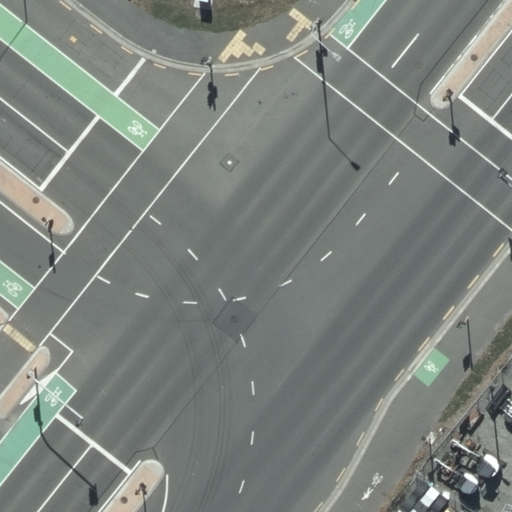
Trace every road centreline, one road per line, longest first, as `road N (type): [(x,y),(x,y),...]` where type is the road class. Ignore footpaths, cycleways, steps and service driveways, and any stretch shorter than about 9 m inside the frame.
road 1 (unclassified): [(0,34),(260,229)]
road 2 (secondary): [(260,229),(441,0)]
road 3 (unclassified): [(158,357),(0,233)]
road 4 (secondary): [(36,511),(158,357)]
road 5 (secondary): [(511,172),(386,322)]
road 6 (secondary): [(386,322),(281,454)]
road 7 (secondary): [(158,357),(260,229)]
road 8 (unclassified): [(281,454),(158,357)]
road 9 (unclassified): [(260,229),(386,322)]
